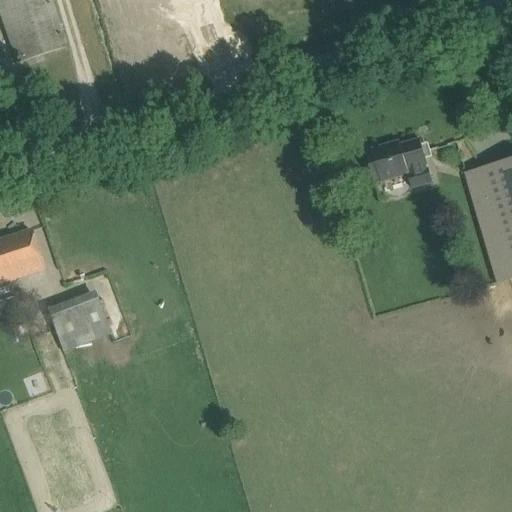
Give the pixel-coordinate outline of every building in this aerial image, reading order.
[(66,48),(60,29),(50,0),(0,0),(0,12),(9,40),(11,45),(17,64),(66,48)] [(372,154),(366,156),(372,176),(374,182),(380,180),(381,184),(408,176),(412,191),(433,184),(428,166),(427,161),(432,160),(428,145),(422,147),(422,146),(420,140),(400,146),(399,142),(371,150),(372,154)] [(511,161),(465,176),(471,195),(497,285),(511,280),(511,161)] [(0,241),(0,285),(44,271),(31,231),(0,241)] [(88,328),(103,321),(92,293),(77,299),(88,328)]
